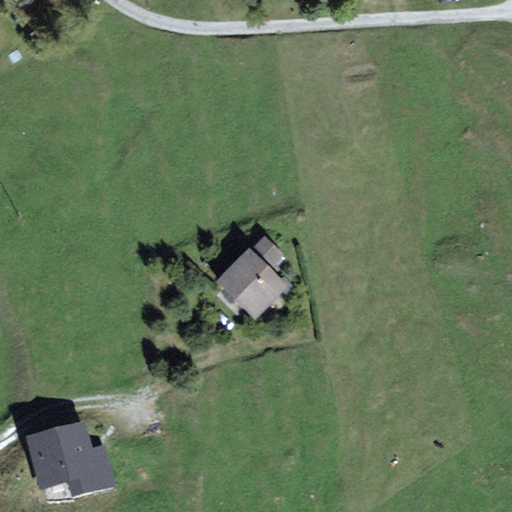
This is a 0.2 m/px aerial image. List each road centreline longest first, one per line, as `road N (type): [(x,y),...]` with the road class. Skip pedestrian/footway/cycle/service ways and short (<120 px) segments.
road 1 (residential): [(116,0),(162,26),(210,34),(511,18)]
road 2 (track): [(278,338),(209,357),(151,393),(56,411),(0,442)]
